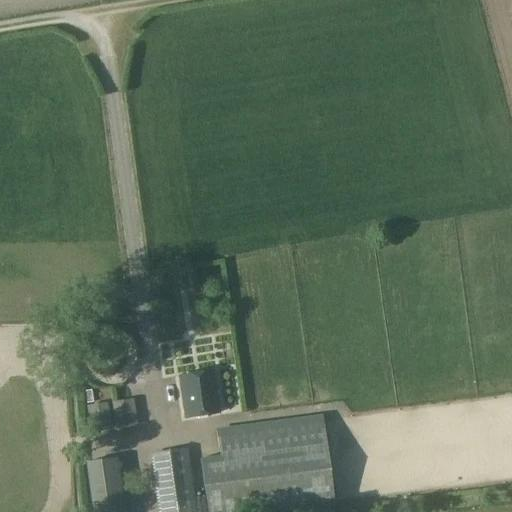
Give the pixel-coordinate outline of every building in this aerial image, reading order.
[(129,382),(127,346),(107,347),(110,383),(129,382)] [(219,413),(212,372),(177,378),(184,419),(219,413)] [(132,402),(126,403),(111,405),(115,429),(136,425),(132,402)] [(92,435),(113,430),(108,404),(87,407),(92,435)] [(307,511),(333,509),(321,416),(216,430),(219,459),(201,461),(207,511),(307,511)] [(187,449),(150,454),(157,507),(194,502),(187,449)] [(84,452),(84,462),(111,461),(111,451),(84,452)] [(87,474),(88,511),(111,511),(110,473),(87,474)]
